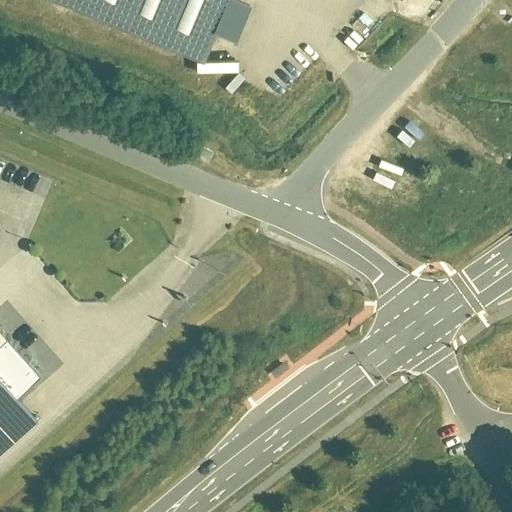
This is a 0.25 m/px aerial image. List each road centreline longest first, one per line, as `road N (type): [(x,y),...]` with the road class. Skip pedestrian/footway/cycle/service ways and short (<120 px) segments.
road 1 (residential): [(283,216),(0,109)]
road 2 (primary): [(181,511),(418,326)]
road 3 (residential): [(471,0),(283,216)]
road 4 (residential): [(418,326),(370,262),(283,216)]
road 5 (residential): [(418,326),(483,427)]
